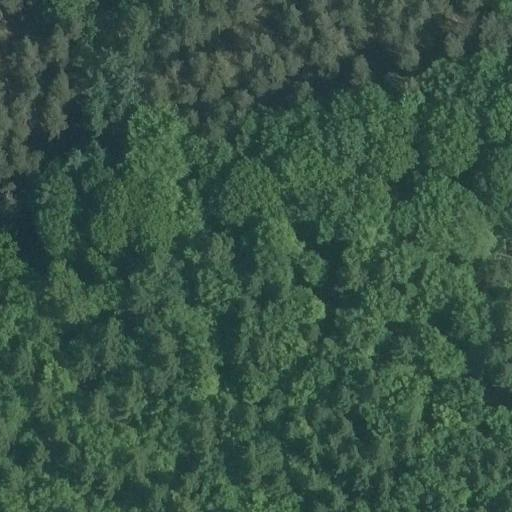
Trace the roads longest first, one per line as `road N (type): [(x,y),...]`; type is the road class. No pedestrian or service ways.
road 1 (unknown): [(511,196),(266,271),(123,288),(0,318)]
road 2 (track): [(511,156),(257,230),(0,282)]
road 3 (track): [(251,511),(123,288),(96,261)]
road 4 (track): [(0,240),(121,0)]
